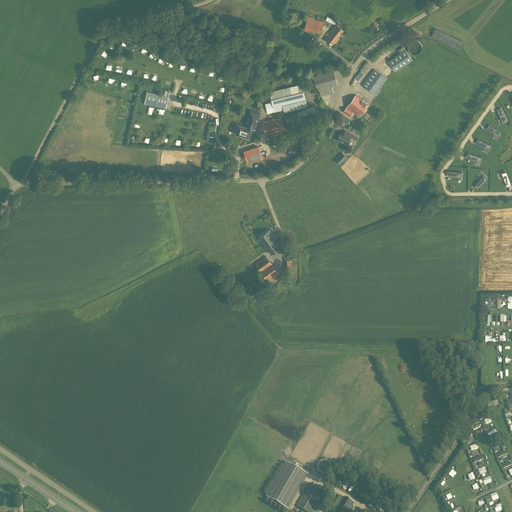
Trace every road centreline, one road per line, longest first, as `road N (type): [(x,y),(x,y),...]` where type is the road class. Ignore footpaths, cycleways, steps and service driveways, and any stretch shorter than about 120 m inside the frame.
road 1 (unclassified): [(21,183),(235,181),(289,172),(320,137),(372,45),(446,0)]
road 2 (unclassified): [(21,183),(100,38),(112,27),(191,6)]
road 3 (unknown): [(511,195),(456,198),(441,182),(498,93),(511,88)]
road 4 (track): [(235,181),(240,154),(219,143),(215,114),(176,102),(177,86)]
